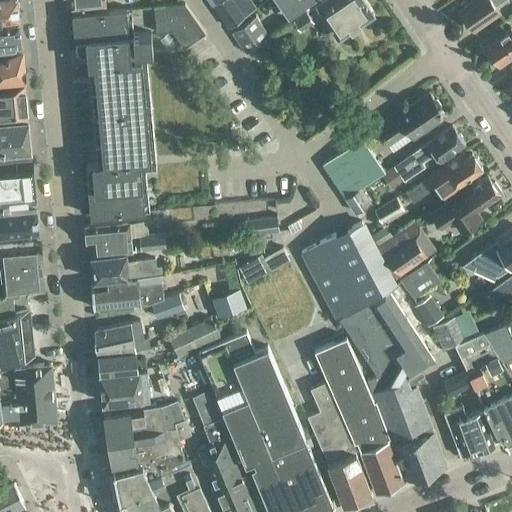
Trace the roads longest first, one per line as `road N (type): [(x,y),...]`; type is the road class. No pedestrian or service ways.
road 1 (residential): [(444,55),(307,158),(279,141),(189,0)]
road 2 (residential): [(74,357),(43,0)]
road 3 (unknown): [(209,167),(307,158),(340,220)]
road 4 (residential): [(511,462),(387,511)]
